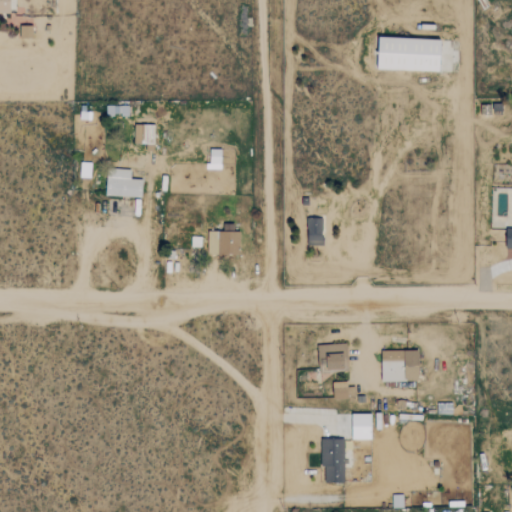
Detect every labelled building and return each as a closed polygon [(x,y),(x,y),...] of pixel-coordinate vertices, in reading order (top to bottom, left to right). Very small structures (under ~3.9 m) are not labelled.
[(10,0),(0,0),(0,12),(11,13),(10,0)] [(33,25),(20,26),(20,38),(33,38),(33,25)] [(441,39),(378,37),(377,68),(441,70),(441,39)] [(154,125),(135,124),(134,143),(153,144),(154,125)] [(221,149),(209,149),(209,169),(221,169),(221,149)] [(143,179),(131,179),(131,169),(115,168),(115,176),(107,176),(106,195),(142,196),(143,179)] [(307,245),(323,245),(323,218),(307,218),(307,245)] [(207,254),(239,254),(239,231),(234,231),(234,223),(223,223),(222,231),(208,231),(207,254)] [(318,364),(327,363),(327,369),(346,368),(345,343),(318,344),(318,364)] [(382,382),(420,380),(419,349),(381,350),(382,382)] [(333,398),(355,397),(355,387),(348,387),(348,381),(333,382),(333,398)] [(371,414),(352,414),(353,439),(372,439),(371,414)] [(345,439),(321,439),(320,468),(325,468),(325,483),(344,483),(345,439)]
